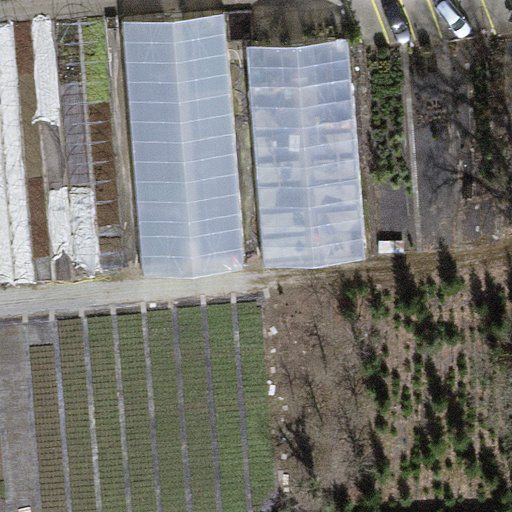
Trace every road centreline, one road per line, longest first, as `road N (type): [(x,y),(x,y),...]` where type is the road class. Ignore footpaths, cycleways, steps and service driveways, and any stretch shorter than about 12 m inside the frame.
road 1 (track): [(0,305),(446,266),(511,253)]
road 2 (track): [(0,12),(173,0)]
